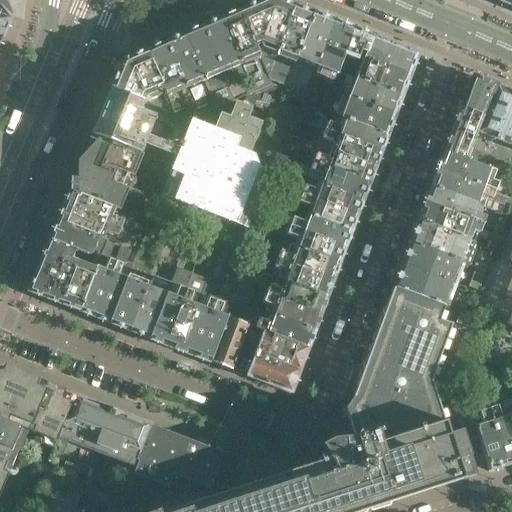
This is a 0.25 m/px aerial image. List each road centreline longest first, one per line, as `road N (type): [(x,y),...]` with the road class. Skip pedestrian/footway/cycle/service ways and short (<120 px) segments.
road 1 (residential): [(462,29),(311,439)]
road 2 (unclassified): [(311,439),(0,315)]
road 3 (tertiary): [(0,261),(114,0)]
road 4 (tertiary): [(54,0),(0,144)]
